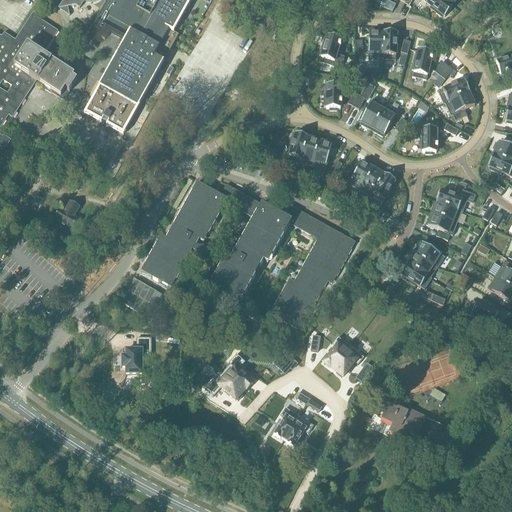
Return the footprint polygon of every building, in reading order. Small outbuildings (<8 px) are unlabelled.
[(63,0),(58,9),(58,10),(75,6),(79,9),(80,8),(85,1),(88,2),(91,3),(94,2),(97,1),(98,0),(63,0)] [(125,43),(86,114),(123,135),(163,63),(154,58),(169,31),(172,33),(186,9),(190,0),(108,0),(90,33),(104,41),(109,33),(125,43)] [(422,0),(422,1),(437,12),(436,14),(442,18),(443,17),(445,18),(452,8),(452,7),(451,8),(441,0),(422,0)] [(51,93),(51,94),(63,102),(77,81),(56,67),(57,65),(58,65),(58,64),(57,63),(52,59),(51,59),(50,59),(50,60),(49,60),(48,62),(41,58),(58,32),(39,20),(41,18),(33,13),(15,41),(4,33),(2,37),(0,36),(0,147),(4,150),(10,141),(3,136),(2,137),(0,135),(0,128),(9,116),(12,119),(26,98),(36,82),(51,91),(51,92),(50,92),(50,93),(51,93)] [(369,33),(368,60),(382,60),(383,60),(384,34),(383,34),(378,34),(378,32),(370,31),(370,33),(369,33)] [(382,60),(382,61),(395,62),(396,43),(398,43),(399,36),(396,36),(396,34),(383,33),(383,34),(384,34),(383,60),(382,60)] [(321,57),(319,64),(340,70),(344,58),(337,56),(336,56),(337,55),(339,47),(340,48),(341,46),(339,46),(341,41),(338,40),(338,38),(338,37),(331,35),(331,37),(328,37),(327,36),(327,39),(323,50),(321,50),(319,56),(321,57)] [(404,42),(400,54),(407,56),(410,44),(404,42)] [(413,64),(411,71),(414,72),(412,79),(421,81),(426,82),(431,61),(432,61),(432,60),(431,59),(432,54),(429,53),(429,51),(422,49),(422,52),(418,51),(415,65),(413,64)] [(497,67),(495,67),(497,74),(499,74),(500,77),(505,75),(506,77),(508,76),(507,75),(511,73),(511,55),(509,57),(509,59),(496,63),(497,67)] [(442,63),(434,73),(439,77),(447,67),(442,63)] [(447,67),(439,77),(444,81),(452,71),(447,67)] [(324,89),(324,96),(326,96),(326,110),(329,110),(329,112),(336,112),(337,110),(340,110),(340,105),(341,105),(341,103),(340,103),(340,81),(326,81),(326,89),(324,89)] [(455,86),(438,93),(443,105),(444,105),(444,104),(468,93),(469,94),(464,82),(462,83),(461,81),(454,84),(455,86)] [(366,84),(359,97),(365,100),(364,101),(367,103),(375,89),(366,84)] [(468,93),(444,104),(444,105),(450,118),(453,117),(455,123),(467,118),(464,112),(474,107),(474,106),(476,105),(473,99),(471,99),(469,94),(468,93)] [(354,94),(347,105),(353,108),(359,97),(354,94)] [(359,97),(353,108),(359,111),(364,101),(365,100),(359,97)] [(363,114),(359,121),(361,122),(360,124),(361,124),(360,126),(365,129),(366,127),(372,130),(385,107),(373,101),(365,115),(363,114)] [(385,107),(372,130),(378,133),(377,135),(382,138),(383,136),(384,137),(397,114),(385,107)] [(401,120),(394,131),(400,134),(407,124),(401,120)] [(420,132),(420,139),(422,139),(422,154),(425,154),(425,156),(432,156),(432,154),(436,154),(436,148),(437,148),(437,147),(436,147),(437,125),(422,125),(422,132),(420,132)] [(447,125),(444,131),(455,137),(458,131),(447,125)] [(293,144),(287,162),(300,166),(300,164),(307,139),(308,139),(308,138),(295,135),(295,137),(293,136),(291,143),(293,144)] [(307,139),(300,164),(311,168),(319,142),(318,142),(319,140),(314,139),(313,141),(308,139),(307,139)] [(319,142),(311,168),(324,172),(332,146),(331,146),(331,144),(325,142),(325,144),(319,142)] [(494,156),(494,157),(511,165),(511,148),(500,143),(499,144),(497,143),(494,150),(496,151),(494,156)] [(268,146),(262,148),(264,153),(268,166),(274,164),(273,160),(270,151),(268,146)] [(493,156),(488,168),(490,169),(489,171),(495,174),(496,172),(511,178),(511,165),(494,157),(494,156),(493,156)] [(336,177),(342,166),(336,162),(330,173),(336,177)] [(350,170),(344,181),(349,184),(348,186),(360,193),(373,170),(368,167),(369,165),(363,162),(362,164),(361,163),(356,173),(350,170)] [(373,170),(360,193),(370,199),(384,176),(383,176),(378,173),(379,171),(375,168),(373,170)] [(370,199),(369,200),(381,206),(390,190),(392,191),(396,185),(394,184),(395,182),(384,175),(383,176),(384,176),(370,199)] [(337,186),(341,178),(337,176),(333,183),(337,186)] [(79,179),(73,189),(77,191),(83,181),(79,179)] [(157,244),(140,273),(171,290),(192,251),(194,252),(211,253),(215,255),(215,254),(233,255),(236,250),(234,249),(218,249),(214,247),(213,248),(195,247),(202,234),(207,237),(225,204),(227,200),(220,197),(197,184),(162,247),(157,244)] [(226,186),(220,197),(227,200),(225,204),(253,219),(236,250),(233,255),(226,268),(221,265),(205,294),(235,311),(266,255),(271,258),(289,225),(291,222),(284,218),(261,205),(226,186)] [(440,192),(436,204),(436,205),(437,204),(447,208),(457,212),(461,214),(462,215),(467,203),(471,205),(472,202),(473,203),(475,197),(459,191),(457,196),(458,197),(457,198),(449,196),(450,193),(444,191),(443,191),(442,193),(440,192)] [(78,209),(70,204),(64,214),(60,211),(55,220),(71,229),(77,221),(72,219),(78,209)] [(432,209),(430,214),(432,215),(457,225),(461,214),(457,212),(447,208),(437,204),(436,205),(434,210),(432,209)] [(355,243),(290,207),(284,218),(291,222),(289,225),(317,240),(290,289),(285,287),(269,315),(300,332),(331,276),(336,278),(355,243)] [(488,209),(482,220),(488,223),(494,212),(488,209)] [(377,210),(374,216),(385,222),(388,217),(377,210)] [(491,223),(490,224),(496,228),(502,217),(496,213),(491,223)] [(428,221),(426,226),(428,227),(427,228),(438,232),(436,238),(447,243),(450,237),(452,238),(457,225),(432,215),(430,221),(428,221)] [(418,250),(414,256),(432,268),(433,267),(437,270),(444,258),(442,257),(445,252),(434,245),(431,250),(422,244),(421,245),(419,244),(416,249),(418,250)] [(465,245),(460,254),(466,257),(471,248),(465,245)] [(408,266),(430,280),(437,270),(433,267),(432,268),(414,256),(412,255),(409,260),(411,261),(408,266)] [(511,266),(505,262),(494,279),(511,290),(511,266)] [(407,265),(400,276),(402,277),(401,279),(407,283),(408,281),(424,291),(431,280),(430,280),(408,266),(407,265)] [(462,275),(458,280),(469,287),(473,282),(462,275)] [(511,290),(494,279),(487,291),(509,305),(510,304),(511,305),(511,304),(511,290)] [(458,280),(455,286),(466,293),(469,287),(458,280)] [(132,283),(119,307),(150,324),(156,312),(146,306),(152,294),(132,283)] [(433,296),(431,302),(442,307),(445,301),(433,296)] [(472,302),(466,315),(486,324),(485,325),(487,326),(487,325),(492,327),(494,324),(496,325),(499,318),(497,317),(498,314),(484,308),(485,306),(478,303),(477,305),(472,302)] [(313,338),(310,351),(317,352),(319,339),(313,338)] [(338,338),(332,346),(335,349),(323,364),(330,369),(330,368),(333,371),(350,349),(338,338)] [(126,375),(141,375),(141,356),(150,356),(150,340),(136,340),(136,351),(126,351),(126,358),(122,358),(122,368),(126,368),(126,375)] [(363,359),(350,349),(333,371),(337,373),(335,375),(340,379),(342,377),(343,378),(354,364),(357,366),(363,359)] [(236,355),(228,364),(230,366),(222,374),(243,393),(245,390),(246,391),(251,385),(237,372),(245,363),(236,355)] [(281,361),(286,366),(281,372),(285,376),(291,369),(292,371),(298,365),(287,355),(281,361)] [(371,374),(366,369),(357,380),(362,384),(371,374)] [(205,389),(214,398),(221,389),(235,402),(243,393),(222,374),(214,382),(213,381),(205,389)] [(295,401),(307,408),(311,403),(299,395),(295,401)] [(397,409),(400,401),(391,397),(382,416),(380,415),(379,418),(373,416),(367,429),(387,438),(389,433),(405,441),(407,435),(417,439),(426,419),(409,411),(408,413),(397,409)] [(311,403),(307,408),(319,416),(322,410),(311,403)] [(285,421),(274,438),(281,442),(282,441),(285,443),(300,419),(286,411),(281,418),(285,421)] [(265,421),(259,417),(255,424),(261,428),(265,421)] [(300,419),(285,443),(288,445),(287,446),(294,451),(305,434),(309,436),(314,428),(300,419)]
